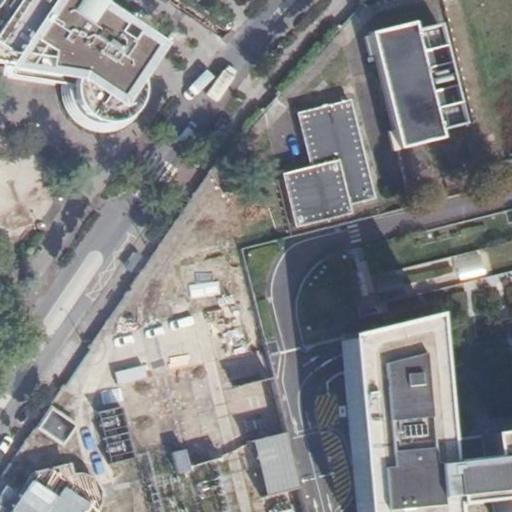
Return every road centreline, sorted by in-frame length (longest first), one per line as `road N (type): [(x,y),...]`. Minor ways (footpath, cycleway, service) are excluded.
road 1 (residential): [(138,192),(32,347)]
road 2 (residential): [(47,354),(121,245),(138,192)]
road 3 (residential): [(227,65),(138,192)]
